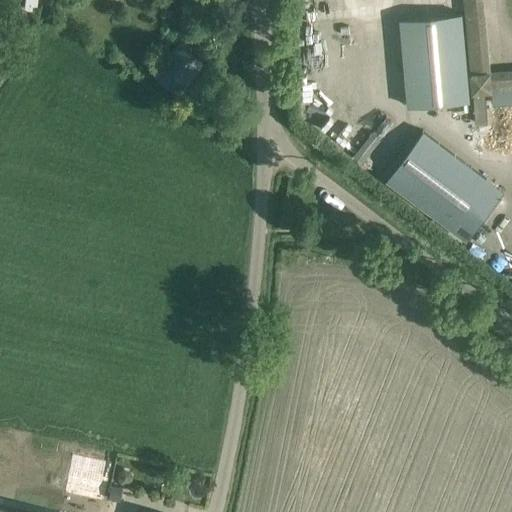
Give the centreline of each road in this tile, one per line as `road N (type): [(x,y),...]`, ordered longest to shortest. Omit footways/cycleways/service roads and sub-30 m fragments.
road 1 (unclassified): [(214,511),(251,328),(264,130)]
road 2 (unclassified): [(511,325),(264,130)]
road 3 (unclassified): [(264,130),(261,0)]
